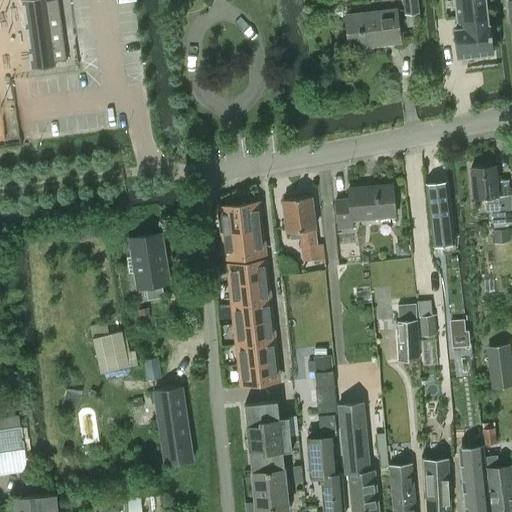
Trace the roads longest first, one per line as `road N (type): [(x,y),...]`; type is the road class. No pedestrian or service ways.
road 1 (residential): [(240,172),(201,193),(197,212),(229,511)]
road 2 (residential): [(240,172),(511,114)]
road 3 (track): [(0,190),(142,168),(160,155)]
